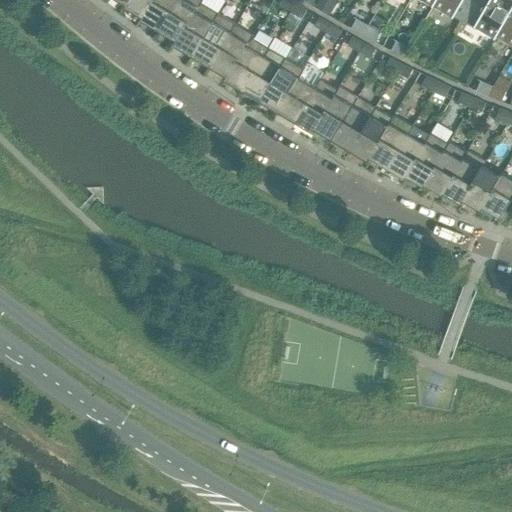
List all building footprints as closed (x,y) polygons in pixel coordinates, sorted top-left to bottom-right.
[(144,18),(154,0),(130,0),(128,6),(126,5),(125,7),(143,17),(144,18)] [(178,0),(154,0),(144,18),(143,17),(141,20),(160,31),(178,0)] [(178,41),(201,2),(202,3),(203,0),(178,0),(160,31),(176,40),(178,41)] [(291,11),(296,2),(292,0),(282,0),(280,5),(291,11)] [(330,15),(338,0),(318,0),(315,6),(330,15)] [(477,0),(437,0),(434,6),(454,18),(454,17),(464,23),(477,0)] [(495,39),(511,8),(511,0),(490,0),(489,3),(484,0),(477,0),(464,23),(475,29),(476,27),(495,39)] [(193,56),(219,13),(202,3),(201,2),(178,41),(176,40),(174,45),(193,56)] [(302,18),(307,9),(296,2),(291,11),(302,18)] [(511,45),(511,8),(495,39),(496,39),(497,37),(511,45)] [(210,66),(236,23),(219,13),(193,56),(210,66)] [(326,33),(331,24),(320,17),(315,26),(326,33)] [(363,35),(369,26),(356,19),(351,29),(363,35)] [(228,77),(252,37),(253,38),(255,35),(236,23),(210,66),(227,76),(228,77)] [(337,39),(342,30),(331,24),(326,33),(337,39)] [(376,42),(381,33),(369,26),(363,35),(376,42)] [(359,52),(365,42),(353,36),(348,46),(359,52)] [(269,47),(253,38),(252,37),(228,77),(227,76),(225,80),(243,91),(269,47)] [(404,57),(409,47),(396,41),(391,51),(404,57)] [(371,58),(376,49),(365,42),(359,52),(371,58)] [(261,101),(287,58),(269,47),(243,91),(261,101)] [(287,58),(261,101),(278,111),(304,68),(287,58)] [(397,73),(402,63),(390,58),(385,67),(397,73)] [(409,79),(414,69),(402,63),(397,73),(409,79)] [(322,79),(304,68),(278,111),(296,122),(322,79)] [(435,91),(439,81),(427,76),(422,85),(435,91)] [(322,79),(296,122),(314,133),(316,130),(315,129),(339,89),(338,89),(322,79)] [(446,96),(450,87),(439,81),(435,91),(446,96)] [(489,96),(493,87),(481,81),(476,91),(489,96)] [(333,140),(359,97),(340,85),(338,89),(339,89),(315,129),(316,130),(333,140)] [(502,102),(506,92),(493,87),(489,96),(502,102)] [(471,108),(475,98),(462,92),(458,102),(471,108)] [(351,150),(377,108),(359,97),(333,140),(351,150)] [(482,113),(486,103),(475,98),(471,108),(482,113)] [(371,158),(394,118),(393,118),(377,108),(351,150),(370,161),(371,158)] [(509,123),(511,114),(511,113),(500,108),(496,118),(509,123)] [(388,168),(409,134),(410,135),(415,126),(395,114),(393,118),(394,118),(371,158),(388,168)] [(432,136),(430,135),(415,126),(410,135),(409,134),(388,168),(406,179),(407,177),(407,176),(432,136)] [(426,185),(450,144),(449,143),(432,133),(430,135),(432,136),(407,176),(407,177),(425,187),(426,185)] [(444,193),(469,152),(468,152),(450,141),(449,143),(450,144),(426,185),(444,196),(445,194),(444,193)] [(463,204),(464,202),(485,166),(486,167),(489,161),(469,150),(468,152),(469,152),(444,193),(445,194),(463,204)] [(483,209),(502,176),(501,176),(486,167),(485,166),(464,202),(482,211),(483,209)] [(506,211),(511,200),(511,178),(503,173),(501,176),(502,176),(483,209),(501,218),(506,210),(506,211)]
